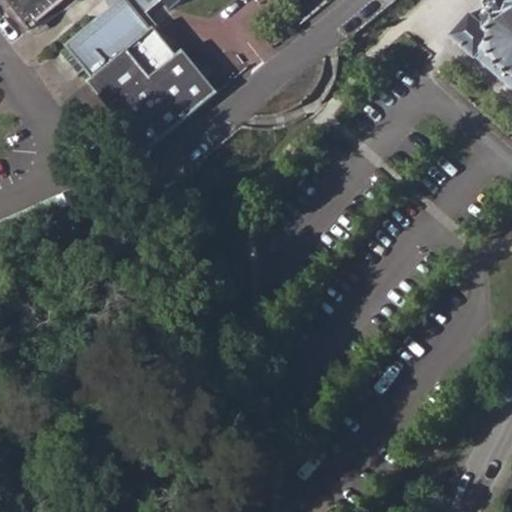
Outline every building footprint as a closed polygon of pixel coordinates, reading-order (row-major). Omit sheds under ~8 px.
[(59,0),(2,0),(25,29),(59,0)] [(126,50),(182,121),(215,93),(181,52),(175,58),(151,29),(156,24),(147,13),(137,0),(118,0),(99,16),(126,50)] [(164,0),(163,0),(137,0),(147,13),(164,0)] [(163,0),(164,0),(170,8),(173,6),(179,0),(163,0)] [(467,11),(447,34),(511,89),(511,0),(482,0),(484,0),(486,0),(488,7),(483,6),(474,17),(467,11)] [(182,121),(126,50),(99,16),(82,29),(64,44),(71,53),(65,59),(79,77),(86,70),(91,77),(85,82),(143,153),(182,121)]
